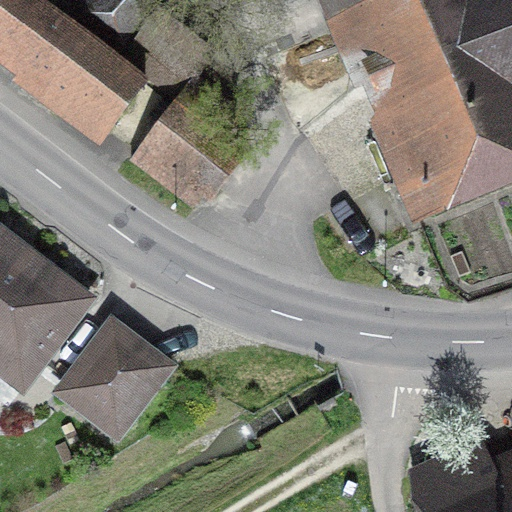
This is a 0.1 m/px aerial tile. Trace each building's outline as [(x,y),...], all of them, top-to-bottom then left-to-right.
[(127,93),(0,0),(0,95),(82,158),(127,93)] [(97,0),(82,20),(111,42),(144,0),(97,0)] [(511,0),(311,0),(404,234),(511,191),(511,0)] [(192,83),(133,162),(196,209),(239,152),(217,135),(233,114),(192,83)] [(79,310),(0,248),(0,399),(6,404),(79,310)] [(158,381),(96,334),(37,412),(99,458),(158,381)] [(511,511),(511,463),(410,509),(410,511),(511,511)]
